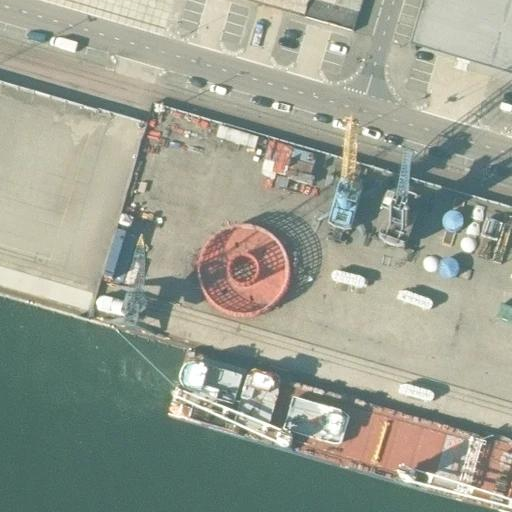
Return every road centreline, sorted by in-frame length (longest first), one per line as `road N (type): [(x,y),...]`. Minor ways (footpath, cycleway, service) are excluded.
road 1 (unclassified): [(357,111),(0,7)]
road 2 (unknown): [(511,371),(290,302)]
road 3 (unclassified): [(511,156),(357,111)]
